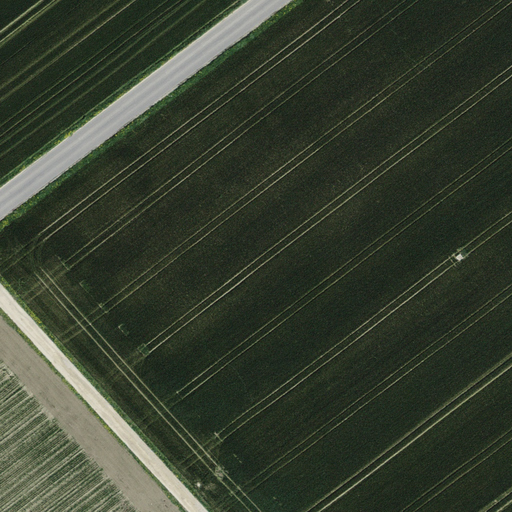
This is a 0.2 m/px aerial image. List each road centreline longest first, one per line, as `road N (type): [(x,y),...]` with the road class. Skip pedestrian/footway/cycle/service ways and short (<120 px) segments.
road 1 (tertiary): [(270,0),(0,208)]
road 2 (track): [(202,511),(0,291)]
